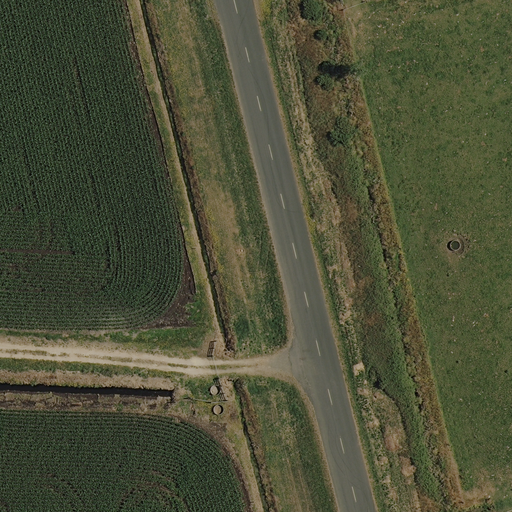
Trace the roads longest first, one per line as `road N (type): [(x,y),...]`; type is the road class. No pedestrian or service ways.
road 1 (unclassified): [(233,0),(356,511)]
road 2 (track): [(0,368),(324,380)]
